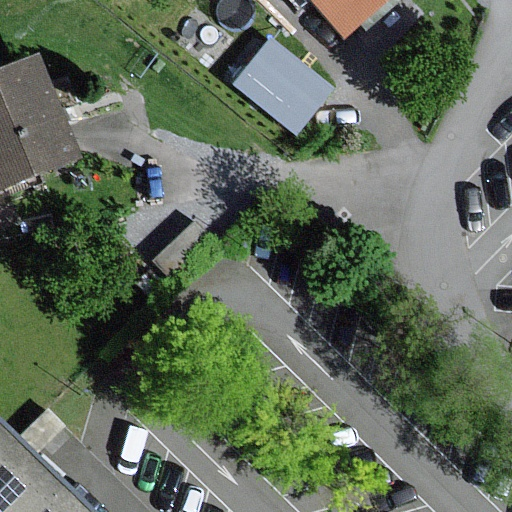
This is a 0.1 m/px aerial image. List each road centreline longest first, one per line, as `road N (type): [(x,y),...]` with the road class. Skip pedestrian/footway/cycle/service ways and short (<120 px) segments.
road 1 (unknown): [(257,511),(163,421),(148,389),(148,358),(167,326),(216,301),(249,305),(311,356),(457,511)]
road 2 (residential): [(511,17),(425,246),(427,301),(457,343),(511,394)]
